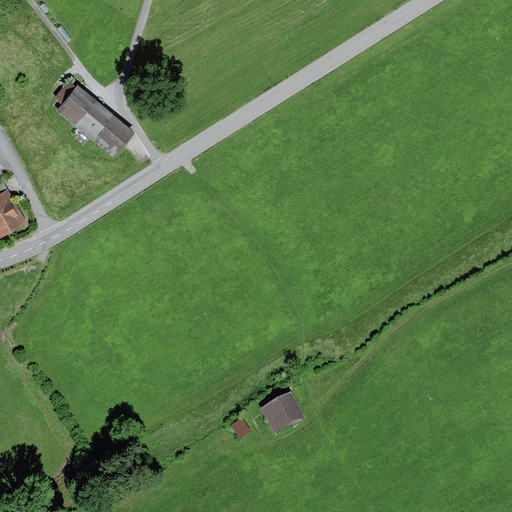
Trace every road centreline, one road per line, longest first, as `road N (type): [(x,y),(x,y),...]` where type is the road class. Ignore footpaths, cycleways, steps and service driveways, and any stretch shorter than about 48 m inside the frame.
road 1 (tertiary): [(50,238),(427,0)]
road 2 (track): [(511,262),(415,311),(310,410)]
